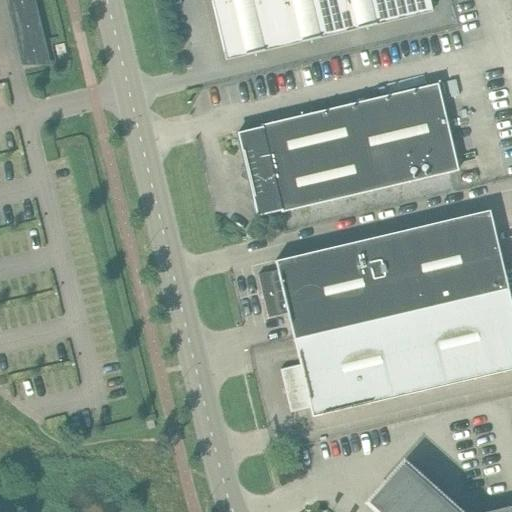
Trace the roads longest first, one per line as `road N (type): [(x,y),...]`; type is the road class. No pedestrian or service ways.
road 1 (unclassified): [(237,511),(107,0)]
road 2 (unknown): [(136,118),(503,18)]
road 3 (unknown): [(218,452),(511,382)]
road 4 (unknown): [(240,511),(298,477),(329,482),(373,511)]
